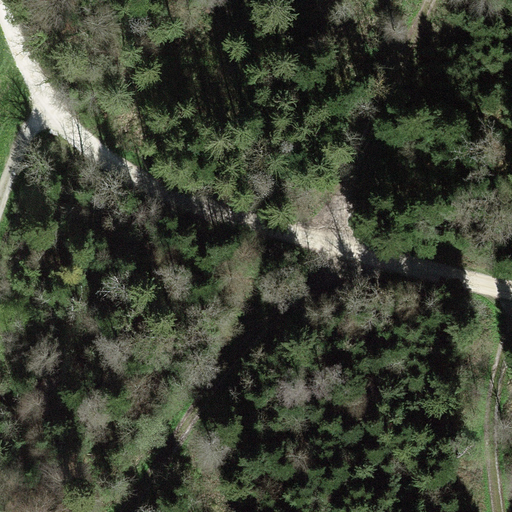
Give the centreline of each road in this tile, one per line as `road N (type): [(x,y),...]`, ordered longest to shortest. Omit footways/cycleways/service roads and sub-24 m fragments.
road 1 (unclassified): [(511,295),(220,214),(135,177),(70,129),(41,94),(0,5)]
road 2 (track): [(124,511),(319,242)]
road 3 (track): [(430,0),(319,242)]
road 4 (track): [(511,318),(492,427),(498,511)]
